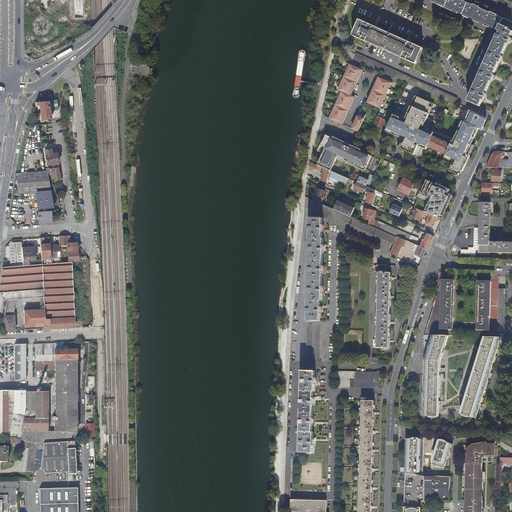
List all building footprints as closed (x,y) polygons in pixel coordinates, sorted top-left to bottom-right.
[(458,0),(428,0),(497,30),(497,31),(499,32),(468,101),(479,107),(511,33),(511,22),(503,18),(502,20),(458,0)] [(487,0),(511,11),(511,3),(504,0),(487,0)] [(353,36),(416,65),(423,49),(360,20),(353,36)] [(347,57),(407,84),(410,77),(356,53),(355,54),(350,52),(347,57)] [(350,65),(348,64),(345,70),(346,71),(344,77),(342,77),(340,83),(341,84),(338,90),(339,90),(350,65)] [(362,70),(350,65),(339,90),(340,91),(342,92),(330,119),(342,125),(343,125),(345,121),(344,121),(345,118),(345,117),(346,115),(347,115),(351,108),(350,107),(351,105),(351,103),(352,101),(354,102),(355,98),(354,97),(352,96),(353,93),(352,92),(353,90),(354,88),(355,86),(356,87),(359,80),(358,79),(359,77),(359,76),(360,74),(362,74),(363,71),(362,70)] [(410,77),(407,84),(421,90),(435,96),(448,103),(454,105),(457,98),(410,77)] [(381,78),(379,78),(378,81),(379,82),(378,84),(377,85),(376,88),(375,87),(372,94),(373,95),(372,97),(372,98),(371,100),(369,100),(368,103),(369,104),(380,109),(392,83),(381,78)] [(393,84),(392,83),(380,109),(381,109),(382,110),(385,104),(384,103),(387,97),(388,97),(391,91),(390,90),(393,84)] [(330,119),(342,92),(340,91),(337,98),(338,98),(335,105),(334,105),(331,111),(332,112),(329,119),(330,119)] [(419,144),(428,148),(428,147),(433,136),(429,134),(423,131),(421,130),(425,121),(427,122),(430,115),(429,114),(432,108),(430,107),(431,103),(416,96),(405,119),(394,114),(387,129),(406,138),(405,140),(403,143),(408,145),(406,149),(415,153),(419,144)] [(49,101),(51,114),(52,114),(53,112),(53,111),(59,110),(57,100),(49,101)] [(38,105),(38,110),(40,109),(42,120),(51,118),(51,114),(49,101),(36,102),(36,106),(38,105)] [(381,109),(374,125),(382,128),(389,113),(382,110),(381,109)] [(470,118),(468,124),(478,128),(483,118),(473,113),(470,118)] [(355,131),(359,132),(359,131),(364,119),(357,116),(354,123),(356,124),(354,128),(355,129),(355,131)] [(453,158),(454,159),(449,170),(459,174),(460,173),(461,170),(463,170),(464,171),(470,155),(467,154),(472,144),(479,128),(478,128),(468,124),(461,120),(452,141),(451,144),(446,155),(453,158)] [(406,138),(387,129),(386,132),(405,140),(406,138)] [(326,134),(318,151),(324,154),(318,166),(320,167),(324,169),(332,172),(337,159),(364,171),(364,170),(366,171),(372,156),(361,151),(349,146),(350,145),(326,134)] [(433,136),(428,147),(446,155),(451,144),(433,136)] [(408,145),(403,143),(402,142),(401,142),(398,147),(399,148),(404,151),(404,150),(405,151),(406,149),(408,145)] [(45,151),(48,169),(59,168),(56,153),(52,153),(51,149),(45,151)] [(493,154),(487,167),(511,167),(511,152),(509,152),(509,159),(501,159),(504,152),(496,152),(493,154)] [(390,163),(387,170),(393,172),(396,165),(390,163)] [(47,171),(48,177),(53,176),(54,178),(54,181),(61,180),(59,168),(48,169),(47,169),(47,171)] [(323,170),(322,180),(327,183),(329,176),(330,176),(331,173),(332,174),(333,172),(332,172),(324,169),(324,170),(324,171),(323,170)] [(491,169),(490,181),(501,182),(502,171),(495,171),(495,169),(491,169)] [(17,173),(17,194),(37,193),(38,209),(39,209),(39,213),(38,213),(39,224),(51,223),(50,208),(54,208),(52,196),(50,184),(49,179),(48,177),(47,171),(46,171),(20,173),(17,173)] [(333,174),(332,177),(332,178),(340,181),(342,176),(333,172),(332,174),(333,174)] [(370,175),(368,180),(360,177),(358,183),(367,187),(369,188),(374,176),(370,175)] [(340,181),(347,184),(344,192),(348,194),(352,183),(353,181),(343,176),(342,176),(340,181)] [(404,179),(399,190),(409,195),(414,183),(404,179)] [(357,184),(355,189),(364,193),(366,188),(367,189),(367,187),(358,183),(353,181),(352,183),(355,184),(357,184)] [(50,184),(52,196),(58,195),(57,191),(55,192),(54,183),(50,184)] [(483,183),(482,194),(492,194),(492,185),(499,185),(499,183),(483,183)] [(426,205),(424,211),(433,215),(438,217),(447,195),(445,195),(446,193),(434,188),(431,194),(434,195),(429,207),(426,205)] [(319,190),(315,202),(317,202),(322,203),(325,192),(319,190)] [(369,193),(367,202),(373,204),(375,194),(369,193)] [(52,196),(54,208),(56,221),(62,220),(58,195),(52,196)] [(308,301),(307,360),(319,360),(321,301),(322,301),(323,240),(322,239),(323,219),(326,219),(327,219),(328,218),(329,216),(394,244),(397,238),(373,227),(368,225),(342,213),(339,212),(330,208),(317,202),(315,202),(312,200),(312,219),(310,219),(310,240),(311,240),(309,301),(308,301)] [(414,200),(411,206),(415,207),(424,211),(426,205),(414,200)] [(333,202),(330,208),(339,212),(341,207),(342,206),(333,202)] [(394,203),(390,213),(400,216),(404,207),(394,203)] [(480,203),(479,214),(490,214),(491,203),(480,203)] [(415,207),(410,217),(420,221),(421,218),(427,220),(426,223),(434,227),(435,223),(438,217),(433,215),(424,211),(415,207)] [(365,209),(363,219),(370,220),(368,225),(373,227),(375,220),(377,212),(373,211),(373,213),(371,212),(372,210),(365,209)] [(479,214),(479,229),(490,229),(490,214),(479,214)] [(397,238),(397,237),(406,241),(415,245),(418,239),(415,238),(415,237),(411,236),(375,220),(373,227),(397,238)] [(479,229),(478,252),(511,253),(511,242),(501,242),(499,242),(490,242),(490,229),(479,229)] [(428,234),(422,247),(427,249),(428,250),(432,242),(434,237),(428,234)] [(59,237),(59,246),(60,252),(62,252),(62,247),(63,247),(63,245),(67,245),(68,245),(68,243),(67,236),(59,237)] [(397,238),(394,244),(390,254),(399,258),(406,241),(397,237),(397,238)] [(40,238),(42,258),(42,264),(51,264),(51,256),(45,256),(45,251),(46,251),(46,250),(48,250),(48,245),(45,245),(44,238),(40,238)] [(415,245),(406,241),(399,258),(410,263),(417,245),(415,245)] [(417,245),(410,263),(419,267),(427,249),(422,247),(417,245)] [(51,246),(52,257),(58,257),(58,260),(52,261),(52,264),(61,263),(60,257),(60,252),(59,246),(51,246)] [(22,248),(23,266),(29,265),(29,259),(36,259),(35,247),(22,248)] [(68,252),(69,262),(72,262),(88,261),(86,257),(78,257),(78,251),(77,251),(68,252)] [(61,263),(74,328),(75,328),(72,273),(72,266),(72,262),(69,262),(61,263)] [(2,267),(0,280),(0,315),(4,316),(6,300),(12,299),(43,298),(44,309),(23,310),(24,327),(45,326),(45,329),(74,328),(61,263),(52,264),(51,264),(42,264),(29,265),(23,266),(5,267),(2,267)] [(378,273),(377,348),(389,348),(391,271),(395,271),(395,267),(374,266),(374,272),(379,272),(379,273),(378,273)] [(443,280),(425,335),(449,336),(453,336),(455,281),(443,280)] [(479,281),(478,329),(490,330),(491,282),(479,281)] [(499,289),(497,337),(500,337),(504,338),(504,333),(505,318),(506,289),(499,289)] [(6,300),(4,316),(14,315),(12,299),(6,300)] [(3,316),(3,331),(15,331),(14,315),(4,316),(3,316)] [(425,335),(423,412),(425,412),(425,416),(429,416),(435,416),(439,417),(440,401),(439,401),(439,398),(440,398),(441,375),(440,375),(440,372),(441,372),(441,361),(449,336),(425,335)] [(465,399),(464,402),(464,403),(478,407),(500,337),(497,337),(484,337),(481,348),(482,348),(481,352),(480,351),(473,372),(475,372),(473,376),(472,375),(466,396),(467,396),(466,399),(465,399)] [(36,344),(36,371),(56,370),(56,389),(77,389),(77,362),(77,348),(76,343),(36,344)] [(15,345),(15,380),(27,380),(26,345),(15,345)] [(301,371),(299,453),(312,453),(313,432),(312,432),(313,392),(314,392),(315,371),(301,371)] [(336,371),(336,387),(378,388),(379,372),(336,371)] [(56,393),(56,421),(55,421),(55,432),(49,431),(48,392),(26,392),(26,391),(0,390),(0,437),(10,437),(37,443),(38,443),(41,443),(77,441),(77,393),(56,393)] [(362,400),(359,511),(371,511),(374,401),(362,400)] [(464,403),(460,413),(465,415),(465,414),(470,416),(470,417),(475,418),(478,407),(464,403)] [(9,443),(20,445),(20,446),(30,449),(28,465),(35,465),(37,453),(38,443),(37,443),(10,437),(9,443)] [(408,440),(407,472),(411,472),(420,476),(423,476),(424,453),(433,453),(433,469),(444,469),(444,468),(445,468),(452,444),(451,443),(449,442),(446,441),(444,441),(441,440),(438,439),(434,438),(432,438),(429,437),(427,437),(421,437),(418,438),(416,438),(414,438),(412,439),(411,439),(410,439),(408,440)] [(41,460),(50,474),(70,474),(70,476),(77,476),(77,441),(41,443),(41,460)] [(465,499),(464,511),(482,511),(483,496),(482,496),(482,489),(483,489),(483,478),(481,478),(481,475),(482,475),(482,471),(483,457),(486,457),(486,455),(494,455),(494,444),(487,443),(487,442),(484,442),(480,443),(476,444),(476,445),(470,445),(470,446),(469,447),(468,447),(468,448),(468,449),(467,451),(467,452),(467,454),(467,456),(467,460),(469,460),(469,467),(467,467),(466,485),(468,485),(468,492),(466,492),(466,499),(465,499)] [(0,446),(0,461),(7,462),(7,459),(8,459),(9,447),(6,447),(6,446),(4,446),(4,447),(0,446)] [(511,457),(501,457),(500,477),(503,477),(504,477),(504,463),(511,462),(511,457)] [(41,460),(41,468),(42,468),(47,473),(47,474),(50,474),(41,460)] [(407,479),(406,507),(419,507),(419,500),(450,500),(450,476),(423,476),(420,476),(411,472),(407,472),(407,479)] [(78,511),(78,488),(40,489),(40,511),(78,511)] [(291,500),(290,507),(289,507),(289,511),(290,511),(325,511),(326,501),(291,500)]
